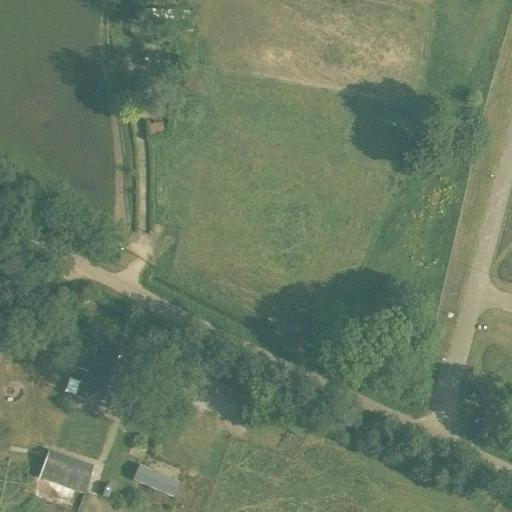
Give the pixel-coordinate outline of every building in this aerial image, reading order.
[(156,97),(157,97),(160,79),(139,79),(138,108),(156,109),(156,97)] [(78,397),(114,410),(134,353),(106,343),(100,359),(93,357),(95,351),(77,344),(69,365),(87,371),(78,397)] [(178,355),(173,369),(170,377),(215,392),(215,390),(227,394),(236,369),(223,364),(221,368),(179,353),(178,355)] [(48,450),(38,478),(84,494),(94,466),(48,450)] [(178,479),(137,465),(131,480),(173,495),(178,479)]
